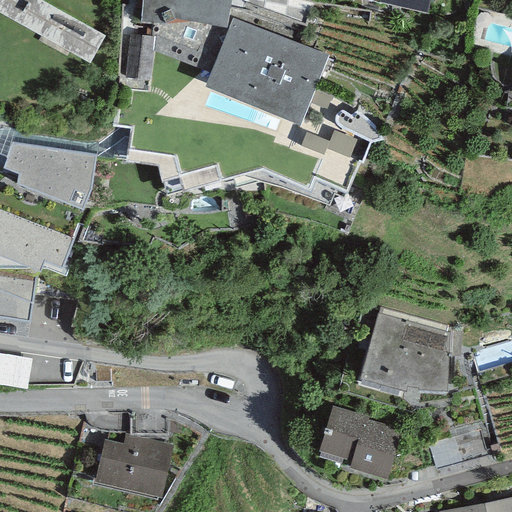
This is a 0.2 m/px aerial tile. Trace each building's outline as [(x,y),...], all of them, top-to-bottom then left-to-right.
[(67,57),(68,55),(90,67),(105,38),(34,0),(0,0),(0,17),(39,39),(38,41),(67,57)] [(142,0),(141,28),(159,29),(175,22),(226,33),(232,0),(142,0)] [(345,0),(372,8),(374,0),(345,0)] [(429,0),(383,0),(382,3),(426,13),(429,0)] [(511,27),(482,20),(477,41),(511,49),(511,27)] [(328,57),(233,21),(205,94),(300,131),(328,57)] [(154,39),(130,36),(125,80),(150,83),(154,39)] [(313,125),(308,135),(327,146),(332,135),(313,125)] [(58,151),(12,145),(2,172),(17,178),(16,189),(83,218),(92,193),(96,159),(58,151)] [(74,243),(0,212),(0,268),(36,287),(40,289),(45,273),(50,272),(60,279),(74,243)] [(36,287),(0,268),(0,325),(29,330),(36,287)] [(453,325),(380,306),(360,375),(405,387),(447,390),(453,325)] [(0,372),(31,378),(36,351),(0,344),(0,372)] [(319,446),(351,456),(349,463),(386,475),(400,428),(367,418),(368,415),(332,403),(319,446)] [(161,493),(172,443),(125,433),(123,442),(103,437),(94,479),(161,493)] [(511,511),(511,494),(438,510),(438,511),(511,511)]
